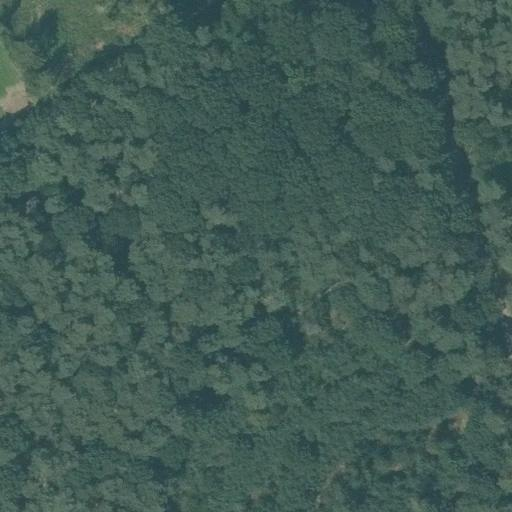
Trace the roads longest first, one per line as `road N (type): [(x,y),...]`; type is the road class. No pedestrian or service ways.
road 1 (track): [(511,356),(402,0)]
road 2 (track): [(0,143),(213,0)]
